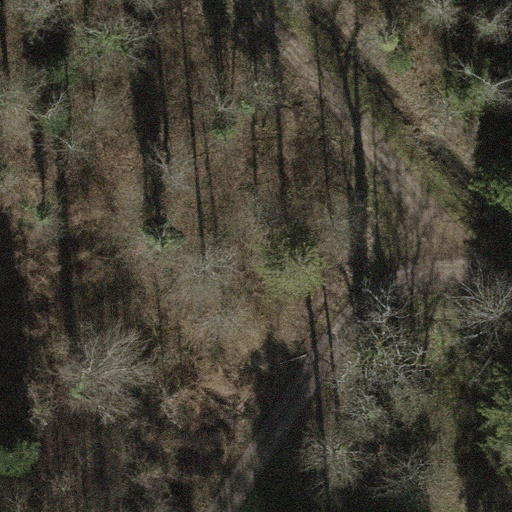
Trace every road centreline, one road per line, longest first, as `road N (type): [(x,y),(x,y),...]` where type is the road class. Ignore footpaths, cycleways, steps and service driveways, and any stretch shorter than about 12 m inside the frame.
road 1 (track): [(245,0),(394,171),(427,235),(511,288)]
road 2 (track): [(225,511),(371,300),(427,235)]
